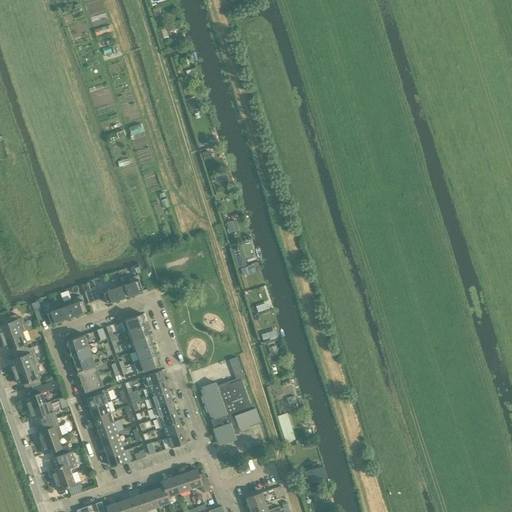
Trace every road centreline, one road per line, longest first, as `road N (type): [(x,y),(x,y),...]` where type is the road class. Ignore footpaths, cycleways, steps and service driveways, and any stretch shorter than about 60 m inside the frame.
road 1 (residential): [(204,452),(151,296),(98,315),(48,334),(102,489)]
road 2 (tertiary): [(43,511),(0,386)]
